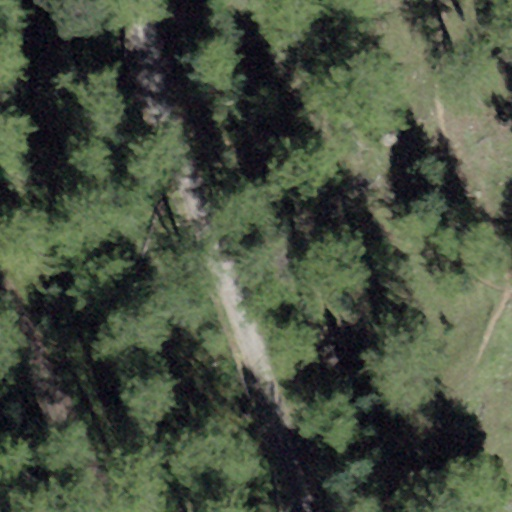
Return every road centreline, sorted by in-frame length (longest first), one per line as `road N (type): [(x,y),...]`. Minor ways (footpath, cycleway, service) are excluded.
road 1 (track): [(163,103),(293,511)]
road 2 (track): [(106,511),(0,304)]
